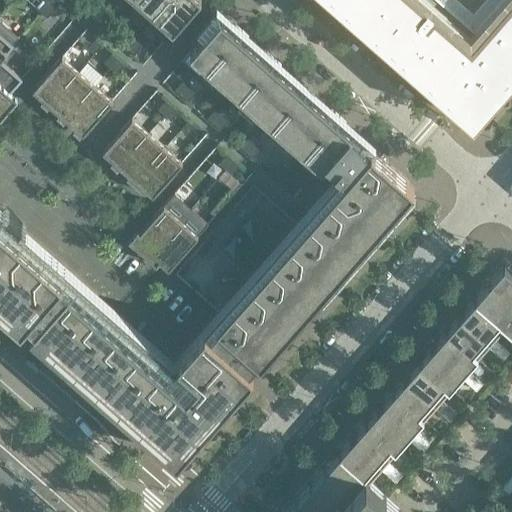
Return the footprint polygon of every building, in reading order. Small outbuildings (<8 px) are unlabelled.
[(40,11),(49,0),(38,0),(34,5),(40,11)] [(47,17),(57,5),(51,0),(49,0),(40,11),(47,17)] [(155,15),(168,0),(140,0),(139,1),(155,15)] [(173,30),(199,0),(168,0),(155,15),(173,30)] [(511,0),(339,0),(473,117),(511,72),(511,0)] [(95,19),(105,7),(99,1),(88,13),(95,19)] [(112,13),(105,7),(95,19),(102,24),(112,13)] [(223,79),(254,44),(245,36),(248,33),(234,20),(230,24),(221,15),(190,50),(223,79)] [(127,47),(138,35),(131,29),(121,41),(127,47)] [(0,56),(12,43),(0,31),(0,56)] [(144,41),(138,35),(127,47),(134,53),(144,41)] [(94,53),(102,44),(95,38),(87,47),(94,53)] [(0,116),(17,97),(10,91),(22,77),(1,58),(13,44),(12,43),(0,56),(0,116)] [(256,108),(286,73),(277,65),(281,61),(266,48),(263,52),(254,44),(223,79),(256,108)] [(110,67),(118,58),(111,52),(104,61),(110,67)] [(49,103),(79,70),(62,55),(32,88),(42,97),(40,99),(47,106),(49,103)] [(117,73),(124,64),(118,58),(110,67),(117,73)] [(66,118),(95,84),(79,70),(49,103),(58,111),(56,114),(63,120),(66,118)] [(288,136),(319,101),(310,93),(313,90),(299,77),(295,81),(286,73),(256,108),(288,136)] [(181,94),(189,86),(182,80),(175,88),(181,94)] [(83,133),(87,128),(112,99),(95,84),(66,118),(75,125),(72,128),(80,134),(82,132),(83,133)] [(196,91),(189,86),(181,94),(188,100),(196,91)] [(164,114),(171,105),(165,100),(157,108),(164,114)] [(327,159),(351,132),(352,130),(342,122),(346,118),(331,105),(328,109),(319,101),(288,136),(321,165),(327,159)] [(170,120),(178,111),(171,105),(164,114),(170,120)] [(214,123),(221,114),(215,108),(207,117),(214,123)] [(228,120),(221,114),(214,123),(220,129),(228,120)] [(119,165),(149,131),(132,116),(102,150),(112,158),(110,161),(117,167),(119,165)] [(194,125),(188,120),(180,128),(187,134),(194,125)] [(133,182),(165,146),(149,131),(119,165),(128,172),(126,175),(133,182)] [(364,144),(351,132),(327,159),(341,171),(342,169),(348,173),(350,170),(363,156),(358,151),(364,144)] [(246,151),(254,142),(247,137),(239,145),(246,151)] [(260,148),(254,142),(246,151),(253,157),(260,148)] [(153,194),(182,160),(165,146),(133,182),(141,188),(143,185),(153,194)] [(363,156),(350,170),(393,208),(414,185),(371,147),(363,156)] [(225,168),(233,159),(226,153),(218,162),(225,168)] [(239,165),(233,159),(225,168),(232,174),(239,165)] [(279,180),(286,171),(280,165),(272,174),(279,180)] [(336,273),(393,208),(350,170),(348,173),(293,235),(336,273)] [(293,177),(286,171),(279,180),(285,186),(293,177)] [(325,184),(311,173),(293,196),(303,203),(294,214),(299,217),(325,184)] [(148,255),(181,219),(164,204),(139,231),(137,229),(129,238),(148,255)] [(158,351),(0,212),(0,300),(21,319),(25,313),(34,321),(30,327),(159,440),(213,378),(231,393),(253,368),(249,364),(212,332),(216,327),(194,309),(158,351)] [(168,267),(198,234),(181,219),(148,255),(156,262),(159,259),(168,267)] [(317,294),(336,273),(293,235),(275,257),(317,294)] [(317,294),(275,257),(256,278),(298,316),(317,294)] [(286,511),(511,511),(511,270),(504,264),(286,511)] [(298,316),(256,278),(237,300),(279,338),(298,316)] [(279,338),(237,300),(218,322),(219,323),(257,356),(260,359),(279,338)] [(257,356),(219,323),(216,327),(212,332),(249,364),(257,356)] [(176,455),(231,393),(213,378),(159,440),(176,455)]
